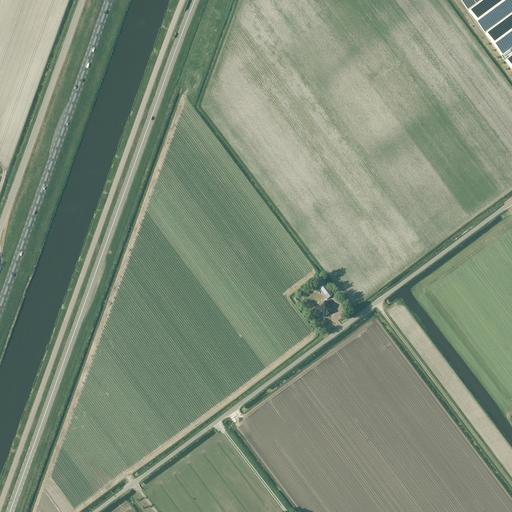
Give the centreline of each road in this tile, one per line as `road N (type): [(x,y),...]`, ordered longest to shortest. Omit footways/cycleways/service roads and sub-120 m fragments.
road 1 (primary): [(9,511),(195,0)]
road 2 (unclassified): [(182,0),(0,505)]
road 3 (unclassified): [(96,511),(511,201)]
road 4 (primary): [(0,307),(109,0)]
road 5 (unclassified): [(81,0),(0,228)]
road 6 (track): [(511,485),(375,303)]
